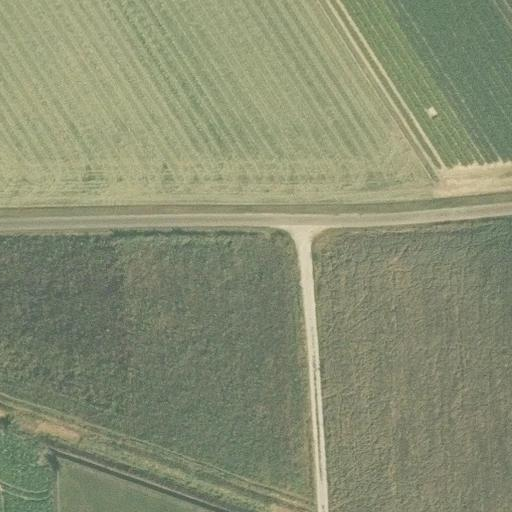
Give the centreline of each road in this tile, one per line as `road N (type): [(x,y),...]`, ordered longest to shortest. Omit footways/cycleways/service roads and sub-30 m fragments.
road 1 (unclassified): [(0,230),(425,222),(511,213)]
road 2 (track): [(299,224),(320,511)]
